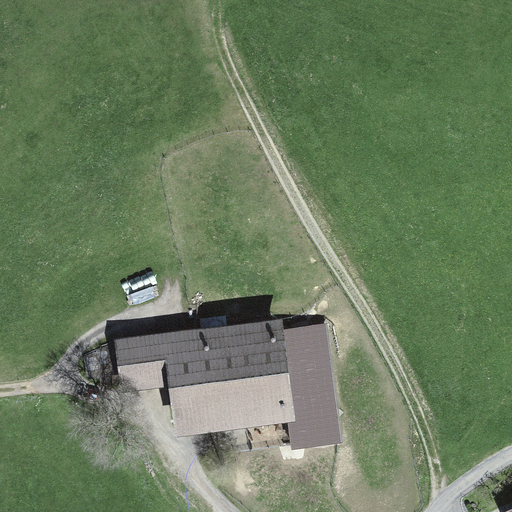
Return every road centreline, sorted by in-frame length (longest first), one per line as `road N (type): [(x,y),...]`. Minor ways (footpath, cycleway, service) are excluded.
road 1 (track): [(511,408),(480,430),(447,501),(404,385),(221,47),(220,7)]
road 2 (track): [(170,307),(112,320),(84,341),(74,373),(82,389),(190,462),(236,511)]
